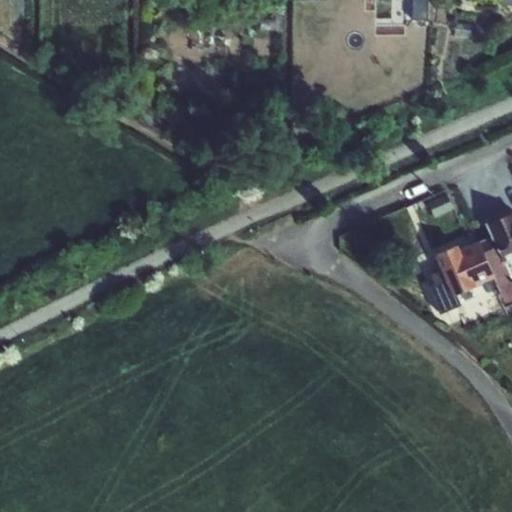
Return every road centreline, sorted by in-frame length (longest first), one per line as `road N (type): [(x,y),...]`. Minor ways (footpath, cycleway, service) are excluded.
road 1 (residential): [(298,243),(418,321),(511,414)]
road 2 (residential): [(298,243),(511,146)]
